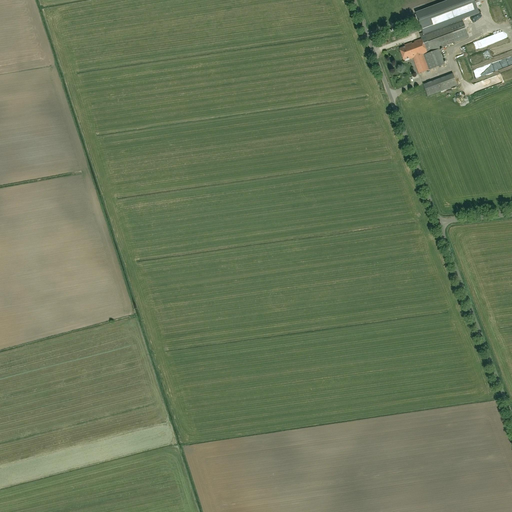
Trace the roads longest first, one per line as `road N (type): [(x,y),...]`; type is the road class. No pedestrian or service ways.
road 1 (unclassified): [(439,222),(355,0)]
road 2 (unclassified): [(511,415),(439,222)]
